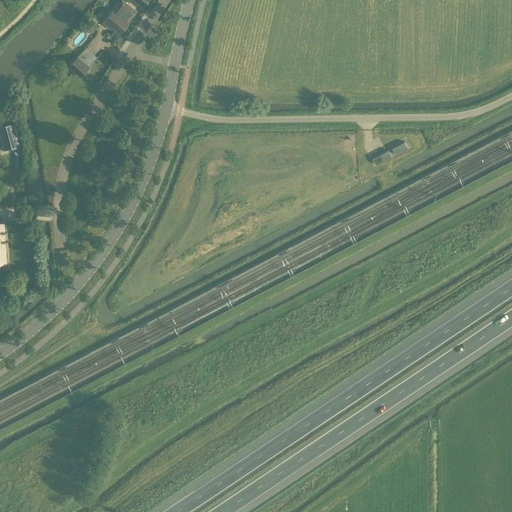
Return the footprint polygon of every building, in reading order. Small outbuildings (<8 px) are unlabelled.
[(136,11),(122,0),(120,0),(113,9),(107,16),(102,22),(111,29),(112,27),(119,33),(129,22),(128,21),(136,11)] [(77,55),(67,66),(79,77),(89,66),(77,55)] [(0,133),(4,149),(18,146),(12,123),(4,125),(6,130),(0,131),(0,133)] [(392,147),(396,154),(408,148),(407,145),(405,141),(392,147)] [(375,162),(376,164),(392,156),(388,150),(373,158),(375,162)]
